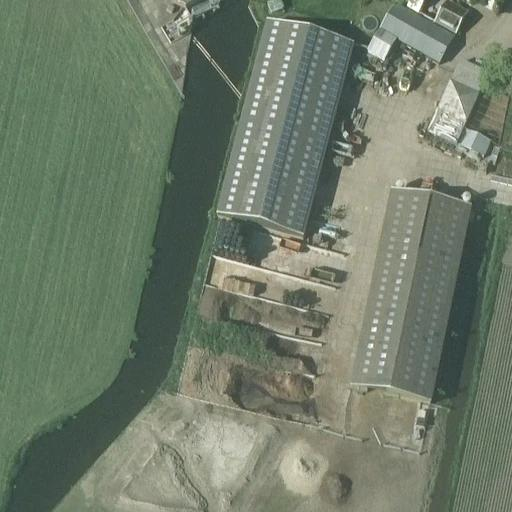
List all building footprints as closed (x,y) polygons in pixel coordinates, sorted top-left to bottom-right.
[(169,0),(169,1),(185,8),(199,0),(169,0)] [(271,15),(282,11),(282,10),(284,10),(280,0),(278,1),(278,0),(267,4),(271,15)] [(446,2),(434,23),(456,35),(468,14),(446,2)] [(439,65),(454,39),(396,7),(369,54),(385,62),(396,40),(439,65)] [(218,220),(303,242),(353,49),(267,27),(218,220)] [(450,85),(428,136),(457,149),(464,132),(479,97),(450,85)] [(464,132),(457,149),(483,160),(490,144),(464,132)] [(352,390),(430,406),(470,210),(392,194),(352,390)] [(246,289),(252,278),(231,267),(225,278),(246,289)]
